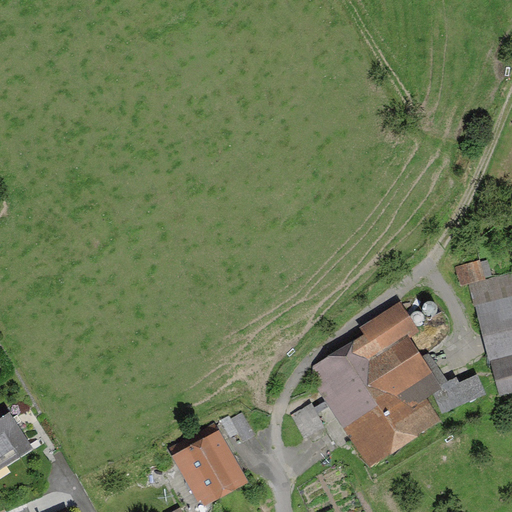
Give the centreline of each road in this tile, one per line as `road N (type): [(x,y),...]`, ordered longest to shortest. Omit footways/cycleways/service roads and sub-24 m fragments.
road 1 (residential): [(283,511),(276,434),(289,387),(425,264)]
road 2 (track): [(511,89),(455,222),(425,264)]
road 3 (track): [(511,340),(473,348),(425,264)]
